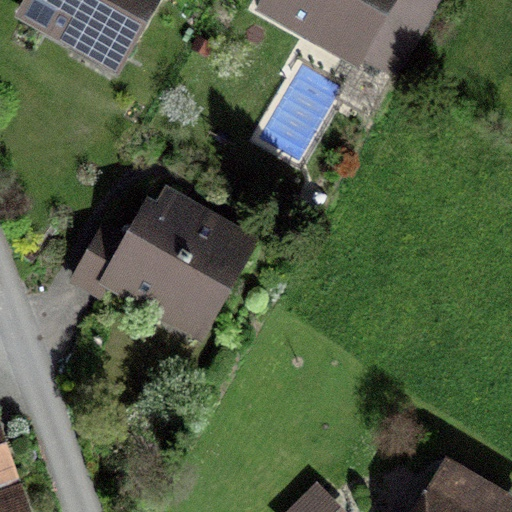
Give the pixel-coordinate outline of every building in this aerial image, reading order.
[(34,0),(21,25),(113,73),(151,0),(34,0)] [(406,0),(268,0),(257,21),(361,80),(406,0)] [(136,234),(105,219),(70,290),(207,357),(262,245),(156,193),(136,234)] [(0,494),(20,488),(0,429),(0,494)] [(511,511),(511,505),(444,465),(415,511),(511,511)] [(341,511),(315,485),(287,511),(341,511)] [(27,511),(20,488),(0,494),(0,511),(27,511)]
